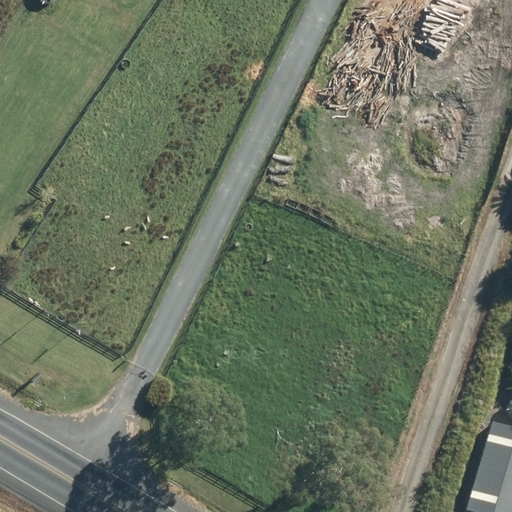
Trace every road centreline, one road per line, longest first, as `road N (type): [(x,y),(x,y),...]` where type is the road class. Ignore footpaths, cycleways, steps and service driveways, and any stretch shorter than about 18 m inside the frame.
road 1 (unknown): [(80,484),(315,0)]
road 2 (primary): [(0,437),(127,511)]
